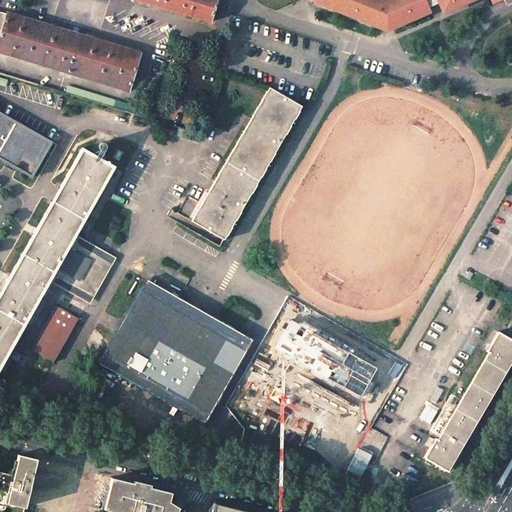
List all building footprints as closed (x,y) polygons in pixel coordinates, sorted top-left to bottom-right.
[(137,0),(210,22),(216,0),(137,0)] [(312,0),(314,2),(387,31),(430,12),(428,7),(439,3),(443,12),(471,0),(312,0)] [(0,52),(128,91),(140,53),(7,13),(6,15),(0,13),(0,52)] [(266,90),(188,224),(222,243),(300,110),(266,90)] [(0,159),(31,178),(52,142),(0,112),(0,159)] [(72,151),(0,277),(0,355),(16,327),(20,329),(46,284),(51,287),(54,283),(84,300),(105,262),(70,242),(71,240),(67,238),(105,170),(92,162),(93,160),(87,156),(86,158),(72,151)] [(149,289),(107,360),(202,414),(242,342),(149,289)] [(56,306),(31,350),(54,362),(79,318),(56,306)] [(437,439),(435,438),(423,457),(447,471),(511,359),(511,339),(497,331),(486,351),(488,352),(437,439)] [(247,448),(224,442),(221,454),(238,458),(239,452),(246,454),(247,448)] [(36,459),(18,454),(13,475),(0,471),(0,497),(6,499),(8,491),(15,493),(16,496),(26,498),(30,484),(36,459)] [(45,461),(36,459),(30,484),(48,489),(55,464),(45,461)] [(48,489),(42,511),(62,511),(74,468),(65,466),(55,464),(48,489)] [(137,484),(111,477),(109,486),(103,509),(113,511),(171,511),(174,507),(166,502),(168,493),(137,484)] [(109,486),(78,479),(72,502),(84,505),(83,508),(89,510),(91,507),(103,510),(103,509),(109,486)] [(250,511),(214,503),(207,511),(250,511)]
